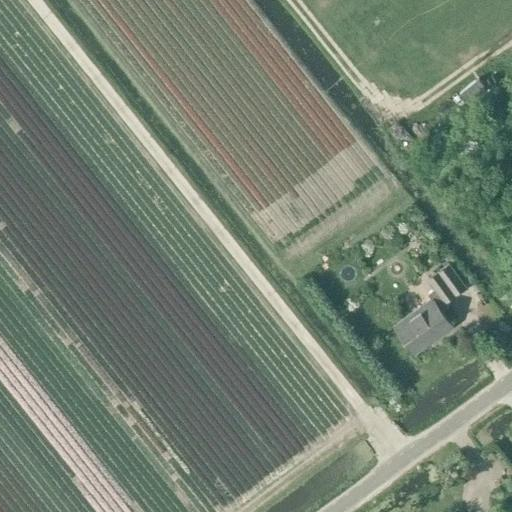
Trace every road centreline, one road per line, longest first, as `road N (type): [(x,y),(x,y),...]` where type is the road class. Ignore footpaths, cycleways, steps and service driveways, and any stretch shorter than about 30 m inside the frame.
road 1 (unknown): [(399,462),(27,0)]
road 2 (unclassified): [(332,511),(511,381)]
